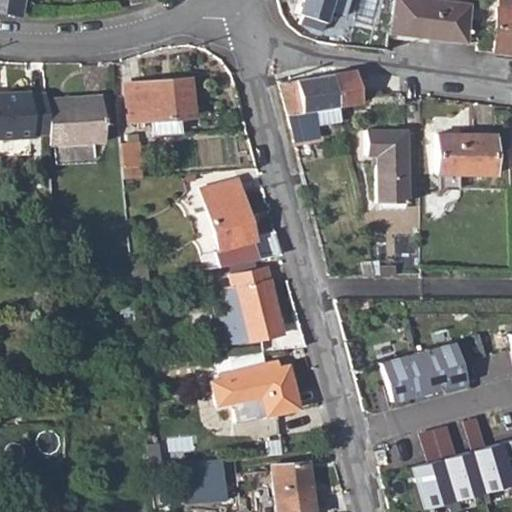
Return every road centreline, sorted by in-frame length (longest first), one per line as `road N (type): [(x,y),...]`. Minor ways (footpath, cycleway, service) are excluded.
road 1 (residential): [(253,57),(350,433)]
road 2 (residential): [(253,57),(338,59),(511,88)]
road 3 (residential): [(243,16),(195,18),(126,40),(34,49),(0,43)]
road 4 (residential): [(350,433),(511,391)]
